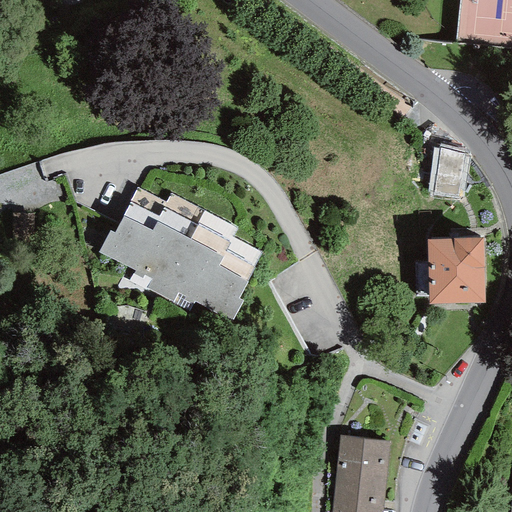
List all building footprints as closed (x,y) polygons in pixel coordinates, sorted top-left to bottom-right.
[(439,149),(434,148),(426,191),(433,192),(432,196),(457,200),(458,196),(463,197),(470,155),(464,154),(465,149),(440,144),(439,149)] [(166,203),(137,188),(114,233),(109,231),(98,251),(134,270),(129,280),(190,312),(195,302),(232,321),(242,301),(239,299),(263,252),(232,236),(236,228),(171,194),(166,203)] [(34,213),(12,213),(12,243),(34,243),(34,213)] [(483,239),(427,240),(428,304),(484,303),(483,239)] [(382,511),(390,442),(340,436),(331,511),(382,511)]
